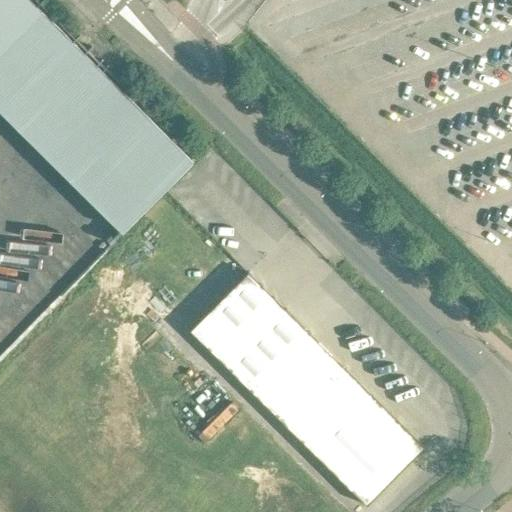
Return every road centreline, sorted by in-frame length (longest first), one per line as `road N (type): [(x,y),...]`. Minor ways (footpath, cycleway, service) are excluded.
road 1 (tertiary): [(511,414),(492,379),(102,0)]
road 2 (unknown): [(269,16),(460,212)]
road 3 (unknown): [(511,27),(381,80)]
